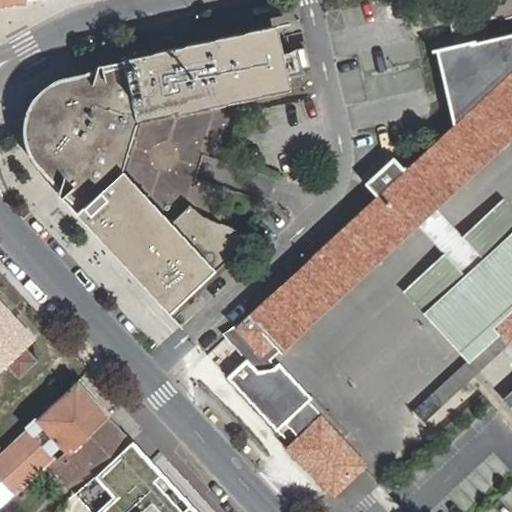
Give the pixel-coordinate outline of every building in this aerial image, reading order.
[(390,162),(367,182),(362,187),(372,199),(366,206),(237,326),(262,352),(269,360),(413,226),(470,288),(433,321),(463,353),(496,323),(502,329),(425,398),(413,411),(422,421),(435,410),(500,351),(511,363),(511,397),(507,403),(511,408),(511,249),(496,264),(484,265),(432,209),(511,134),(511,31),(472,39),(466,9),(445,13),(451,43),(434,46),(449,128),(400,174),(390,162)] [(291,88),(277,24),(98,63),(92,83),(85,81),(79,80),(72,80),(66,81),(60,82),(54,85),(49,88),(43,92),(39,96),(35,101),(32,107),(30,112),(28,119),(27,125),(27,131),(28,138),(30,144),(32,150),(35,155),(39,160),(43,164),(48,168),(53,172),(59,174),(62,176),(56,194),(168,312),(235,249),(191,202),(172,220),(122,167),(137,118),(179,109),(181,112),(291,88)] [(22,347),(33,337),(0,300),(0,368),(6,363),(17,374),(34,359),(22,347)] [(225,378),(274,430),(306,399),(276,368),(271,372),(255,373),(243,361),(225,378)] [(108,417),(75,382),(1,451),(0,452),(0,508),(55,458),(56,459),(71,446),(74,449),(108,417)] [(130,441),(108,417),(74,449),(71,446),(56,459),(67,472),(61,477),(76,492),(130,441)] [(318,419),(288,445),(333,493),(366,463),(337,432),(333,436),(318,419)] [(93,511),(149,461),(130,441),(76,492),(75,493),(92,511),(93,511)] [(197,511),(149,461),(93,511),(197,511)]
